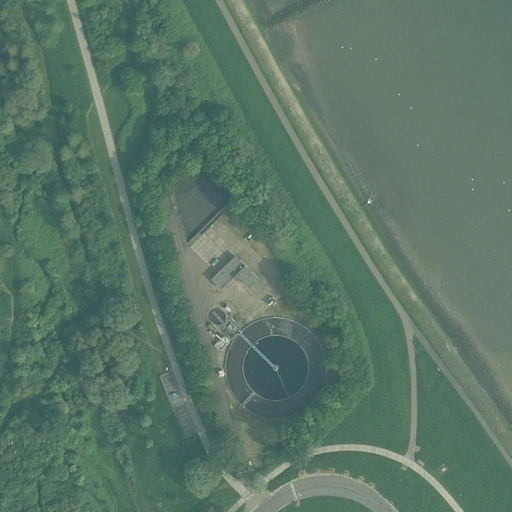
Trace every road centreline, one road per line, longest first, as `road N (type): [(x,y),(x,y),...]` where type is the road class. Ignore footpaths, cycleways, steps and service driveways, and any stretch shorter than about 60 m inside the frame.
road 1 (unknown): [(128,0),(129,58),(86,119),(153,359),(156,400),(205,500)]
road 2 (secondary): [(265,511),(293,492),(323,486),(359,492),(384,511)]
